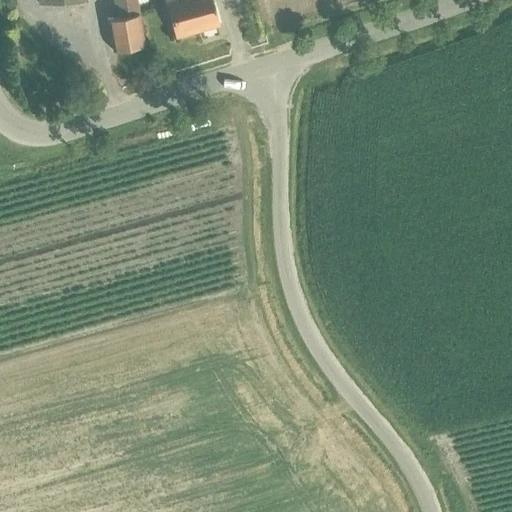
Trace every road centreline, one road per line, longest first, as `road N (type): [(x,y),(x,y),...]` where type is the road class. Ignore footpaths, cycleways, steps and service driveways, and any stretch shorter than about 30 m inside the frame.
road 1 (tertiary): [(432,511),(412,466),(312,336),(288,275),(268,71)]
road 2 (tertiary): [(268,71),(56,127),(6,114),(0,102)]
road 3 (unclassified): [(268,71),(468,0)]
